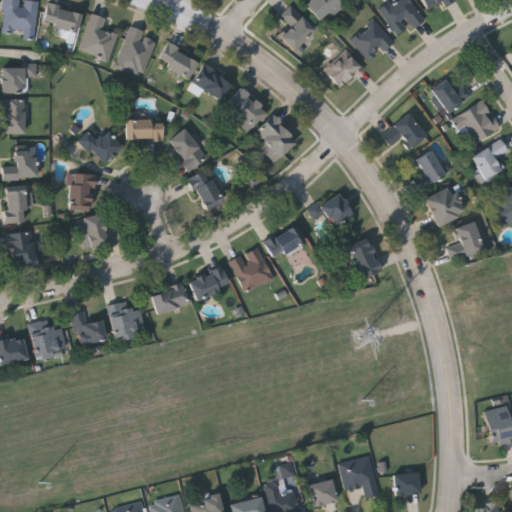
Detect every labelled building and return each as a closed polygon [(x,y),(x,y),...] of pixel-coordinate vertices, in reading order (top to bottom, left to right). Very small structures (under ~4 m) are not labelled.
[(38,0),(36,36),(1,34),(3,0),(38,0)] [(339,0),(323,19),(306,4),(309,0),(339,0)] [(398,35),(380,9),(392,0),(411,0),(426,20),(412,29),(410,26),(398,35)] [(456,0),(446,7),(441,0),(429,8),(423,0),(456,0)] [(77,32),(43,25),(47,2),(81,9),(77,32)] [(295,49),(281,35),(291,25),(280,14),(291,4),(316,29),(295,49)] [(107,17),(103,28),(118,33),(110,60),(79,50),(92,12),(107,17)] [(350,40),(374,18),(394,39),(370,61),(350,40)] [(158,37),(143,75),(116,65),(130,27),(158,37)] [(157,60),(169,41),(199,60),(187,79),(157,60)] [(363,67),(342,88),(324,69),(345,48),(363,67)] [(232,83),(219,101),(193,81),(206,63),(232,83)] [(2,92),(2,65),(37,65),(37,76),(28,76),(28,92),(2,92)] [(448,113),(430,89),(445,78),(455,91),(464,84),(472,95),(448,113)] [(267,110),(248,131),(223,109),(242,88),(267,110)] [(25,98),(25,132),(3,133),(2,98),(25,98)] [(453,117),(485,101),(500,129),(469,146),(453,117)] [(427,136),(411,148),(403,136),(390,146),(381,134),(409,113),(427,136)] [(296,142),(273,161),(257,142),(259,140),(253,133),(274,115),(296,142)] [(127,119),(162,119),(162,140),(127,140),(127,119)] [(191,170),(168,141),(184,128),(207,157),(191,170)] [(107,131),(121,145),(103,164),(78,139),(86,131),(96,141),(107,131)] [(488,181),(472,157),(500,138),(508,150),(496,158),(504,171),(488,181)] [(37,177),(3,178),(3,165),(16,164),(15,145),(37,144),(37,177)] [(421,190),(413,176),(421,172),(414,160),(432,149),(447,174),(421,190)] [(188,178),(206,169),(223,200),(205,210),(188,178)] [(94,173),(93,210),(69,209),(69,173),(94,173)] [(511,221),(497,216),(510,183),(511,183),(511,221)] [(426,196),(453,186),(464,214),(436,224),(426,196)] [(34,208),(25,208),(25,221),(7,222),(6,189),(33,188),(34,208)] [(316,221),(308,210),(337,190),(353,213),(335,225),(327,213),(316,221)] [(84,248),(78,218),(103,213),(105,227),(118,225),(121,241),(84,248)] [(451,260),(446,246),(459,241),(454,226),(475,219),(485,249),(451,260)] [(265,243),(294,224),(305,240),(276,259),(265,243)] [(7,234),(30,228),(39,263),(16,269),(7,234)] [(347,248),(368,238),(383,268),(361,278),(347,248)] [(230,260),(259,247),(274,279),(245,292),(230,260)] [(197,299),(189,279),(221,267),(229,287),(197,299)] [(157,314),(151,294),(183,284),(189,303),(157,314)] [(109,303),(129,300),(130,310),(142,308),(145,334),(114,339),(109,303)] [(78,344),(72,313),(88,310),(90,320),(102,318),(106,339),(78,344)] [(67,351),(37,357),(30,323),(50,319),(52,327),(62,325),(67,351)] [(0,364),(0,339),(23,335),(27,358),(0,364)] [(511,430),(511,442),(492,446),(485,410),(508,406),(511,430)] [(365,486),(345,491),(338,463),(370,456),(379,494),(368,497),(365,486)] [(394,495),(394,473),(419,473),(419,495),(394,495)] [(315,507),(308,485),(331,478),(337,500),(315,507)] [(271,511),(265,484),(279,481),(282,492),(294,489),(299,511),(271,511)] [(203,494),(219,492),(222,511),(192,511),(191,501),(204,499),(203,494)] [(151,511),(149,501),(180,495),(183,511),(151,511)] [(230,511),(228,504),(260,496),(264,511),(230,511)] [(111,511),(111,508),(143,502),(144,511),(111,511)] [(501,511),(478,511),(478,504),(501,502),(501,511)]
